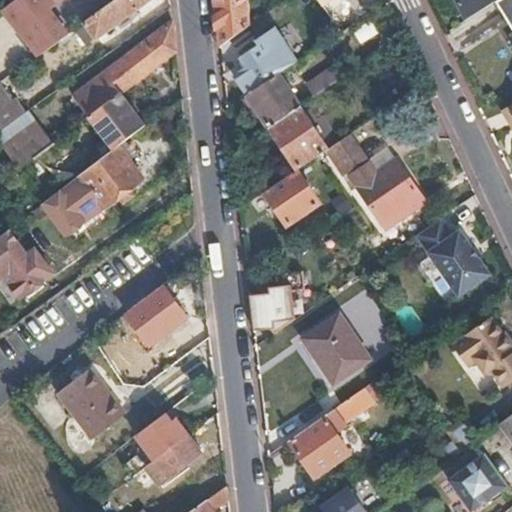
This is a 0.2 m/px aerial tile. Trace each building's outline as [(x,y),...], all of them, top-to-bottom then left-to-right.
[(15,0),(4,8),(6,10),(15,23),(38,55),(68,33),(49,7),(59,0),(15,0)] [(114,0),(85,21),(98,38),(152,0),(114,0)] [(213,0),(219,48),(248,28),(244,0),(213,0)] [(288,0),(287,1),(248,28),(256,41),(286,20),(284,15),(296,7),(291,0),(288,0)] [(456,0),(467,17),(494,0),(456,0)] [(511,51),(511,19),(503,4),(484,15),(507,54),(511,51)] [(119,146),(143,128),(119,94),(174,53),(171,25),(71,97),(111,152),(119,146)] [(248,95),(278,75),(259,47),(242,58),(248,68),(235,76),(248,95)] [(332,65),(308,83),(318,96),(341,78),(332,65)] [(268,128),(299,108),(278,75),(248,95),(268,128)] [(0,126),(2,130),(24,114),(14,101),(9,104),(0,91),(0,126)] [(511,102),(500,110),(510,127),(511,125),(511,102)] [(326,151),(327,150),(299,108),(268,128),(297,171),(317,157),(326,151)] [(2,130),(0,131),(0,145),(17,167),(23,163),(50,142),(27,112),(2,130)] [(78,121),(68,129),(79,143),(89,135),(78,121)] [(367,163),(348,136),(327,150),(326,151),(345,180),(350,178),(382,226),(420,201),(394,162),(374,175),(371,170),(375,167),(371,161),(367,163)] [(143,180),(119,146),(111,152),(79,175),(93,195),(103,208),(143,180)] [(297,171),(263,193),(285,225),(318,204),(297,171)] [(81,204),(93,195),(79,175),(67,185),(81,204)] [(67,185),(45,201),(59,221),(81,204),(67,185)] [(452,236),(440,219),(415,237),(458,297),(489,275),(458,231),(452,236)] [(13,226),(0,235),(0,271),(20,298),(53,273),(34,249),(31,250),(13,226)] [(249,297),(253,332),(273,329),(273,321),(293,318),(290,291),(303,290),(301,272),(282,275),(283,285),(268,287),(269,294),(249,297)] [(185,316),(162,286),(125,315),(148,345),(185,316)] [(332,382),(366,359),(339,316),(305,339),(332,382)] [(511,347),(491,318),(452,345),(468,368),(476,362),(485,374),(491,370),(504,388),(511,382),(511,347)] [(77,416),(110,391),(91,365),(58,390),(77,416)] [(377,399),(368,386),(288,442),(313,478),(346,455),(332,435),(344,427),(341,424),(377,399)] [(125,412),(110,391),(77,416),(91,436),(125,412)] [(164,413),(143,429),(135,435),(147,451),(135,460),(141,469),(188,435),(177,419),(171,423),(164,413)] [(511,415),(498,425),(511,444),(511,415)] [(444,434),(458,454),(464,450),(478,439),(464,419),(444,434)] [(499,442),(491,431),(464,450),(468,455),(464,458),(469,467),(474,463),(481,473),(494,463),(486,451),(499,442)] [(141,469),(138,471),(148,485),(159,478),(162,480),(200,452),(188,435),(141,469)] [(212,511),(211,509),(226,498),(225,487),(189,511),(212,511)]
